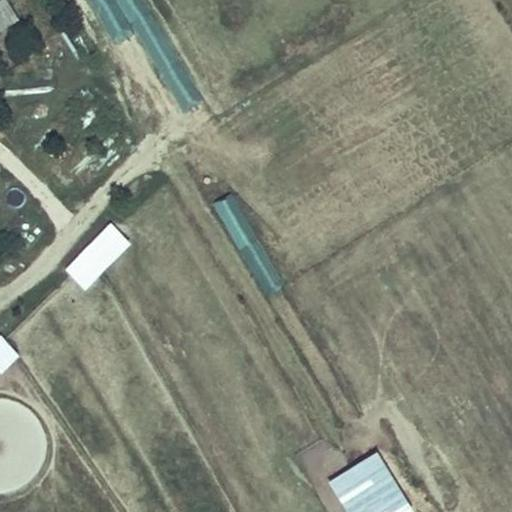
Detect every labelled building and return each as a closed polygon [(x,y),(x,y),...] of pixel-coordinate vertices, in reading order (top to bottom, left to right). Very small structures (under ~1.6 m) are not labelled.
[(11,0),(10,0),(0,6),(0,34),(23,20),(11,0)] [(36,0),(25,0),(23,2),(36,24),(46,17),(36,0)] [(96,0),(138,83),(160,72),(123,0),(96,0)] [(112,220),(65,267),(87,289),(134,242),(112,220)] [(1,333),(0,333),(0,368),(4,373),(23,353),(1,333)] [(413,511),(383,450),(331,475),(349,511),(413,511)]
